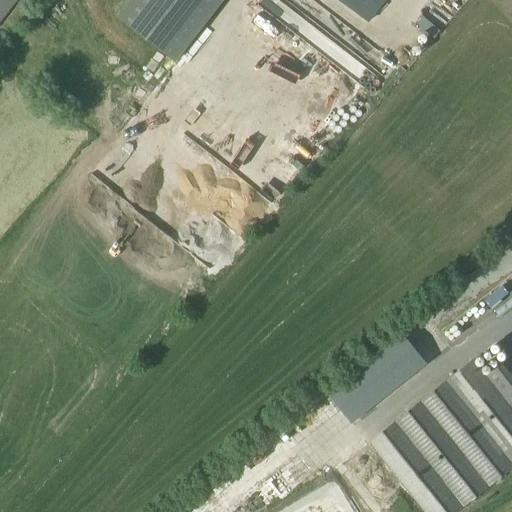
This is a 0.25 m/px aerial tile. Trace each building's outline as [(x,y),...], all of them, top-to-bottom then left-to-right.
[(132,0),(120,17),(177,61),(223,0),(132,0)] [(339,0),(360,15),(371,0),(339,0)] [(511,23),(500,11),(382,126),(464,209),(511,161),(511,23)] [(287,424),(299,440),(337,410),(350,425),(424,366),(400,335),(287,424)] [(511,409),(473,361),(369,443),(424,511),(455,511),(511,467),(511,409)] [(306,479),(288,496),(296,505),(314,489),(306,479)]
